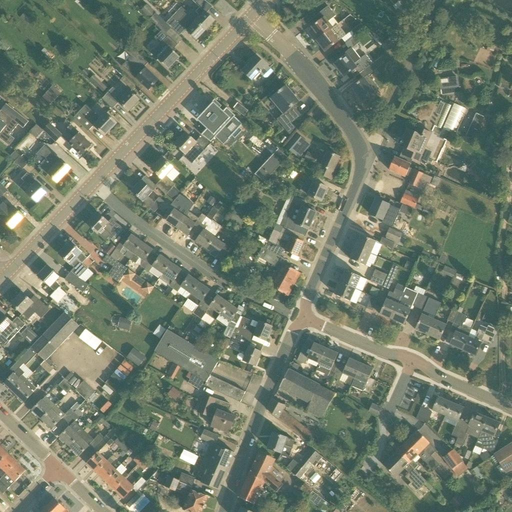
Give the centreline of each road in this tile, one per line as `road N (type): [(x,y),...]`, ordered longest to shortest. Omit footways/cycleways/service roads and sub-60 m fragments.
road 1 (residential): [(299,317),(93,183)]
road 2 (secondary): [(93,183),(253,14)]
road 3 (tertiary): [(225,511),(299,317)]
road 4 (tertiary): [(299,317),(358,184),(362,149)]
road 5 (tertiary): [(362,149),(343,115),(253,14)]
road 6 (residential): [(362,149),(380,133),(435,3)]
road 7 (secondary): [(6,275),(93,183)]
